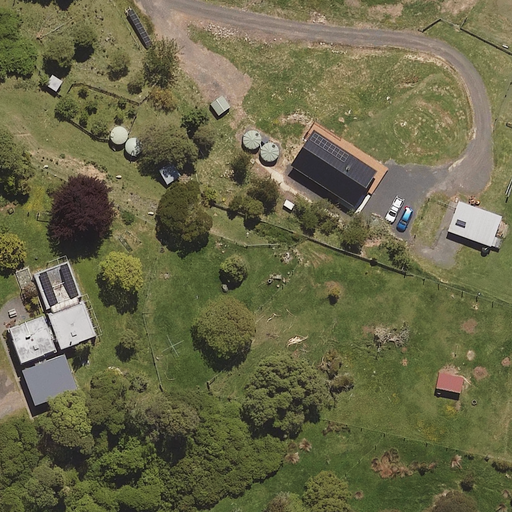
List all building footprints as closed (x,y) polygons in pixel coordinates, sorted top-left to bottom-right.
[(256,75),(241,64),(233,75),(249,86),(256,75)] [(56,95),(66,80),(51,70),(41,84),(56,95)] [(319,204),(346,160),(309,137),(297,157),(272,141),(257,165),(319,204)] [(183,171),(174,158),(157,170),(167,183),(183,171)] [(488,247),(501,218),(457,198),(434,248),(414,239),(409,250),(449,268),(463,235),(488,247)] [(67,261),(33,273),(61,348),(94,336),(67,261)] [(41,316),(5,331),(19,365),(54,350),(41,316)] [(77,388),(63,353),(22,371),(36,405),(77,388)] [(459,392),(462,377),(438,372),(435,387),(459,392)]
